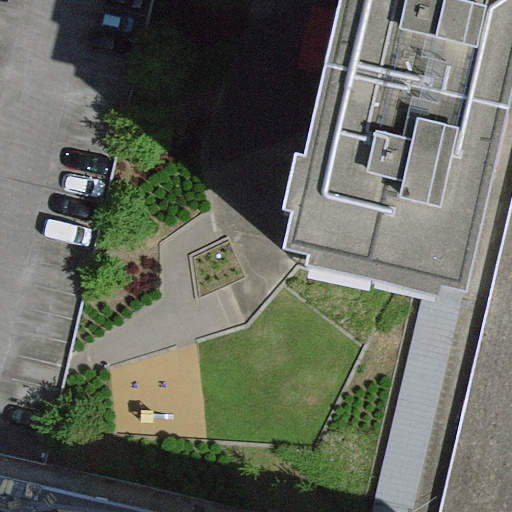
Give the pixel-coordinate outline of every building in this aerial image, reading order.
[(0,0),(0,453),(48,464),(68,380),(75,352),(157,0),(0,0)] [(511,82),(511,0),(351,0),(333,76),(504,115),(511,82)] [(504,115),(333,76),(313,166),(299,163),(286,216),(301,220),(294,250),(311,255),(307,271),(427,297),(439,300),(444,285),(463,290),(504,115)] [(511,82),(504,115),(463,290),(493,297),(511,301),(511,82)] [(445,511),(493,297),(463,290),(444,285),(439,300),(427,297),(376,511),(445,511)] [(511,511),(511,301),(493,297),(445,511),(511,511)]
